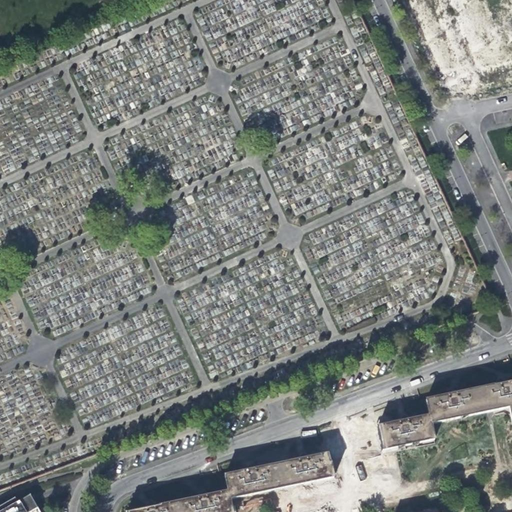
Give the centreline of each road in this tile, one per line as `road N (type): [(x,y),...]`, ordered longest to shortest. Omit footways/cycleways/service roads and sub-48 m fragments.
road 1 (residential): [(511,342),(119,486),(104,511)]
road 2 (residential): [(511,293),(432,116)]
road 3 (residential): [(432,116),(378,0)]
